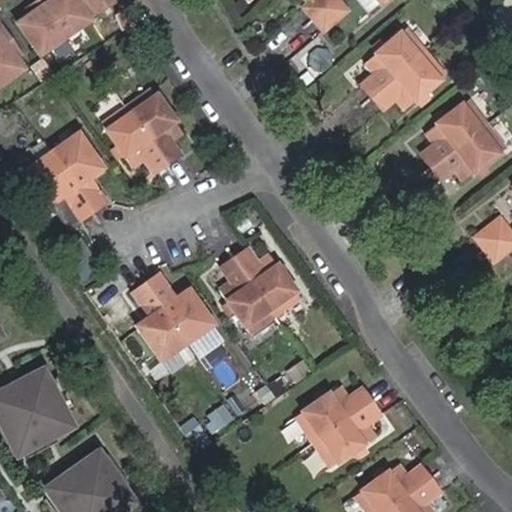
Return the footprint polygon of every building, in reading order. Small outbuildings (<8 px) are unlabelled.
[(0,0),(0,89),(2,93),(30,73),(23,62),(29,57),(10,30),(9,31),(4,35),(0,29),(0,5),(7,0),(0,0)] [(116,0),(65,0),(64,1),(63,0),(52,0),(33,14),(37,20),(26,28),(46,57),(58,50),(59,51),(86,32),(84,30),(95,23),(106,15),(108,17),(119,8),(116,0)] [(321,0),(308,11),(318,23),(341,5),(336,0),(321,0)] [(376,0),(384,9),(394,0),(376,0)] [(341,5),(318,23),(327,34),(349,15),(341,5)] [(132,36),(142,32),(139,26),(137,21),(135,14),(125,18),(132,36)] [(9,31),(2,20),(0,21),(0,29),(4,35),(9,31)] [(365,88),(375,101),(429,56),(410,33),(390,49),(380,48),(377,59),(368,67),(377,78),(365,88)] [(429,56),(375,101),(384,113),(396,104),(406,113),(417,105),(425,106),(427,96),(447,79),(429,56)] [(156,94),(132,110),(171,167),(185,158),(176,145),(187,137),(156,94)] [(424,157),(433,172),(488,129),(470,105),(451,119),(442,118),(439,128),(427,136),(436,148),(424,157)] [(171,167),(132,110),(109,127),(124,149),(120,156),(131,161),(139,171),(149,163),(159,175),(171,167)] [(488,129),(433,172),(441,183),(453,173),(463,184),(475,175),(482,178),(482,169),(506,152),(488,129)] [(80,138),(57,155),(98,213),(112,203),(94,180),(106,173),(80,138)] [(98,213),(57,155),(31,173),(54,209),(69,199),(86,224),(88,221),(98,213)] [(476,240),(485,254),(509,235),(501,223),(476,240)] [(511,239),(509,235),(485,254),(494,266),(511,251),(511,239)] [(237,261),(276,318),(302,301),(271,257),(259,264),(250,253),(237,261)] [(252,335),(276,318),(237,261),(224,269),(234,282),(222,290),(230,302),(227,309),(236,310),(252,335)] [(161,276),(148,287),(189,347),(216,328),(190,291),(178,299),(161,276)] [(148,287),(136,296),(152,318),(139,326),(164,364),(189,347),(148,287)] [(47,366),(0,390),(0,427),(17,460),(79,428),(47,366)] [(315,445),(371,404),(362,392),(349,401),(340,391),(332,398),(322,397),(319,406),(298,422),(315,445)] [(379,417),(371,404),(315,445),(332,469),(354,453),(363,455),(365,446),(376,437),(367,425),(379,417)] [(203,417),(210,433),(235,422),(228,406),(203,417)] [(102,448),(44,487),(48,492),(60,511),(130,511),(141,505),(102,448)] [(359,496),(370,511),(388,511),(431,480),(421,467),(409,477),(401,465),(390,473),(382,472),(381,479),(359,496)] [(431,480),(388,511),(436,511),(427,500),(441,492),(431,480)] [(239,504),(246,511),(262,511),(269,505),(254,490),(239,504)]
